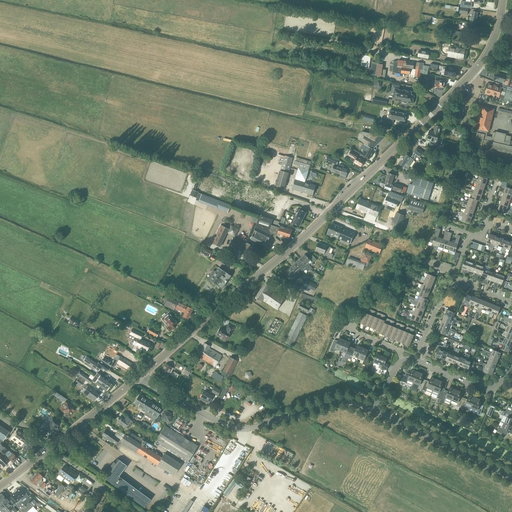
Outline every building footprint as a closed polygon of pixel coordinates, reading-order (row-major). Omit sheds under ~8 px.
[(475,24),(476,20),(478,13),(472,12),(469,23),(475,24)] [(475,27),(475,24),(469,23),(469,26),(465,25),(464,30),(479,33),(480,28),(475,27)] [(449,47),(447,57),(463,60),(465,50),(449,47)] [(428,59),(430,52),(419,50),(417,57),(428,59)] [(369,68),(371,56),(363,55),(361,63),(358,63),(358,66),(361,66),(361,67),(369,68)] [(414,63),(398,61),(398,62),(393,61),(393,63),(390,62),(389,71),(392,72),(392,73),(410,75),(411,69),(413,69),(414,63)] [(381,77),(382,65),(377,64),(377,63),(371,62),(369,75),(381,77)] [(427,74),(428,66),(423,65),(424,63),(417,62),(414,77),(420,78),(420,73),(427,74)] [(445,67),(444,75),(449,76),(449,77),(454,78),(454,77),(455,77),(456,70),(445,67)] [(493,74),(493,75),(494,76),(493,80),(505,83),(505,84),(504,85),(505,85),(511,87),(511,76),(507,75),(507,76),(506,76),(495,73),(496,73),(494,72),(493,74)] [(446,81),(438,79),(438,80),(435,79),(434,87),(437,87),(436,90),(442,91),(442,88),(444,88),(445,84),(446,85),(446,81)] [(392,84),(391,93),(393,93),(392,100),(413,104),(414,96),(411,95),(412,92),(399,90),(400,86),(392,84)] [(499,98),(502,88),(489,84),(486,94),(499,98)] [(511,88),(508,87),(503,100),(511,103),(511,107),(511,88)] [(487,108),(486,108),(486,107),(479,105),(478,110),(480,110),(478,115),(476,115),(475,119),(477,120),(476,124),(474,124),(473,128),(478,130),(474,143),(468,142),(467,146),(481,149),(481,148),(511,155),(511,147),(511,145),(511,144),(511,141),(510,141),(511,137),(506,135),(506,134),(496,132),(495,133),(493,132),(492,137),(487,136),(494,109),(493,109),(488,107),(487,108)] [(405,122),(406,114),(389,111),(387,122),(393,123),(393,120),(405,122)] [(430,131),(427,140),(431,141),(430,144),(441,147),(443,139),(437,138),(440,127),(435,126),(434,132),(430,131)] [(375,151),(376,148),(376,147),(386,137),(362,132),(357,141),(363,144),(375,150),(375,151)] [(370,159),(375,150),(363,144),(361,148),(364,150),(363,152),(364,152),(362,155),(370,159)] [(405,154),(398,164),(404,168),(405,169),(405,168),(407,170),(408,168),(414,160),(416,156),(417,155),(420,157),(423,153),(417,148),(414,152),(414,153),(410,158),(405,154)] [(350,151),(349,154),(354,158),(352,162),(361,167),(361,166),(362,167),(363,165),(363,164),(364,162),(362,160),(363,159),(361,157),(359,159),(357,157),(358,156),(350,151)] [(284,188),(293,157),(285,155),(276,185),(284,188)] [(315,189),(316,186),(305,183),(310,166),(309,165),(311,161),(296,157),(295,161),(294,164),(299,166),(292,189),(307,193),(309,187),(315,189)] [(340,175),(343,166),(339,165),(339,167),(334,165),(331,173),(335,174),(340,175)] [(345,180),(348,170),(347,169),(348,168),(343,166),(340,175),(339,178),(345,180)] [(204,173),(201,181),(209,184),(212,176),(204,173)] [(386,183),(385,186),(392,188),(393,185),(391,184),(393,178),(396,179),(397,176),(394,175),(388,173),(385,182),(386,183)] [(474,179),(473,181),(485,185),(487,179),(479,176),(478,180),(474,179)] [(428,200),(433,183),(415,177),(412,185),(409,184),(407,193),(410,194),(409,197),(415,198),(416,196),(420,197),(428,200)] [(201,181),(197,192),(210,196),(213,187),(209,185),(209,184),(201,181)] [(473,181),(473,183),(476,184),(475,188),(483,190),(485,185),(473,181)] [(213,187),(210,196),(216,198),(220,185),(215,183),(213,187)] [(405,193),(406,188),(402,187),(403,186),(394,184),(392,190),(400,193),(401,192),(405,193)] [(220,185),(216,198),(222,201),(226,187),(220,185)] [(226,187),(222,201),(227,203),(232,190),(226,187)] [(511,196),(511,189),(505,187),(503,193),(511,196)] [(466,190),(465,191),(469,192),(481,196),(483,190),(475,188),(474,191),(466,189),(466,190)] [(232,190),(227,203),(233,205),(238,192),(232,190)] [(389,191),(384,204),(395,208),(398,202),(401,203),(403,197),(389,191)] [(238,192),(233,205),(239,207),(244,194),(238,192)] [(469,193),(469,194),(470,195),(469,198),(471,199),(479,202),(481,196),(469,192),(469,193)] [(244,194),(239,207),(245,209),(250,195),(244,193),(244,194)] [(511,198),(511,196),(503,193),(501,199),(510,202),(511,198)] [(228,213),(231,205),(229,205),(226,204),(224,203),(221,202),(218,201),(215,199),(213,198),(210,197),(202,194),(199,202),(228,213)] [(250,195),(245,209),(251,211),(256,197),(250,195)] [(256,197),(251,211),(257,213),(262,199),(256,197)] [(462,200),(461,202),(463,203),(475,207),(477,201),(479,202),(471,199),(469,198),(468,202),(464,201),(462,200)] [(262,199),(257,213),(263,215),(268,201),(262,199)] [(377,217),(381,208),(360,199),(356,209),(377,217)] [(511,209),(511,206),(508,205),(510,202),(501,199),(499,204),(511,209)] [(422,214),(425,205),(411,200),(408,209),(422,214)] [(268,201),(263,215),(270,218),(275,204),(268,201)] [(463,203),(463,205),(466,206),(465,210),(473,213),(475,207),(463,203)] [(511,211),(511,209),(499,204),(497,210),(506,213),(508,214),(509,210),(511,211)] [(303,220),(306,213),(298,209),(294,216),(303,220)] [(460,212),(460,214),(471,218),(473,213),(465,210),(464,213),(460,212)] [(400,228),(405,216),(396,212),(391,225),(400,228)] [(460,214),(459,216),(462,217),(461,221),(469,224),(471,218),(460,214)] [(290,235),(283,233),(283,232),(278,230),(279,228),(271,225),(273,220),(259,215),(251,240),(265,247),(272,234),(277,236),(282,237),(281,241),(287,243),(290,235)] [(299,227),(303,220),(294,216),(291,223),(299,227)] [(290,235),(292,230),(280,226),(278,225),(278,222),(273,220),(271,225),(279,228),(278,230),(283,232),(283,233),(290,235)] [(350,244),(355,233),(342,228),(332,223),(327,234),(337,239),(338,238),(350,244)] [(215,237),(212,243),(220,247),(228,229),(221,225),(216,234),(217,235),(216,238),(215,237)] [(232,226),(228,233),(235,236),(238,229),(232,226)] [(438,247),(440,239),(438,238),(440,230),(437,229),(432,245),(433,245),(433,248),(437,250),(437,247),(438,247)] [(443,249),(449,233),(445,232),(443,239),(440,239),(438,247),(443,249)] [(449,251),(452,242),(449,242),(452,234),(449,233),(443,249),(449,251)] [(455,252),(460,236),(457,235),(454,243),(452,242),(449,251),(455,252)] [(487,242),(486,245),(488,246),(488,247),(489,247),(488,250),(490,250),(495,237),(489,235),(487,242)] [(246,243),(234,237),(227,249),(246,259),(253,246),(246,243)] [(498,246),(501,239),(495,237),(490,250),(492,251),(493,248),(494,246),(498,248),(498,246)] [(379,254),(383,245),(368,239),(365,248),(379,254)] [(501,239),(498,246),(502,248),(500,251),(502,252),(506,240),(501,239)] [(509,250),(511,243),(511,242),(506,240),(502,252),(503,252),(504,252),(506,249),(509,250)] [(319,243),(316,251),(326,255),(326,256),(332,258),(333,255),(329,253),(331,248),(319,243)] [(212,251),(204,247),(201,253),(209,257),(212,251)] [(309,270),(312,268),(309,265),(308,262),(310,260),(305,255),(300,259),(309,270)] [(363,271),(365,264),(348,257),(346,264),(363,271)] [(309,270),(300,259),(295,264),(300,269),(301,269),(303,271),(306,269),(308,271),(309,270)] [(465,275),(470,262),(464,260),(462,265),(462,266),(461,269),(464,270),(463,274),(465,275)] [(472,273),(475,264),(470,262),(465,275),(467,276),(469,272),(472,273)] [(296,273),(300,269),(295,264),(291,268),(296,273)] [(475,279),(480,265),(475,264),(472,273),(475,274),(473,278),(475,279)] [(482,276),(484,269),(485,267),(480,265),(475,279),(477,280),(479,275),(482,276)] [(216,272),(210,280),(218,286),(217,286),(222,289),(231,276),(227,273),(219,268),(216,272)] [(291,277),(296,273),(291,268),(284,274),(286,277),(289,274),(291,277)] [(485,284),(489,271),(484,269),(482,276),(481,278),(484,279),(482,283),(485,284)] [(491,282),(494,273),(489,271),(485,284),(487,285),(489,281),(491,282)] [(422,276),(421,278),(433,283),(435,277),(427,274),(424,273),(423,277),(422,276)] [(501,285),(505,276),(499,274),(495,288),(497,289),(499,284),(501,285)] [(421,278),(420,280),(424,282),(423,285),(431,288),(433,283),(421,278)] [(314,291),(317,286),(306,279),(303,285),(314,291)] [(277,309),(285,298),(268,288),(270,285),(265,283),(255,298),(261,302),(263,299),(277,309)] [(415,286),(415,288),(417,289),(429,294),(431,288),(423,285),(421,285),(419,284),(417,287),(415,286)] [(417,289),(416,291),(419,293),(418,297),(420,297),(428,301),(428,300),(426,300),(429,294),(417,289)] [(316,304),(318,299),(302,294),(301,298),(314,303),(316,304)] [(467,308),(472,296),(466,294),(463,302),(467,304),(465,307),(464,307),(461,315),(464,316),(467,308)] [(474,307),(478,299),(472,296),(467,308),(469,309),(471,305),(474,307)] [(411,298),(410,300),(426,306),(427,303),(428,301),(420,297),(418,301),(417,300),(415,299),(411,298)] [(477,315),(483,301),(478,299),(474,307),(478,308),(476,312),(475,314),(477,315)] [(171,302),(166,300),(164,305),(169,307),(168,307),(173,310),(174,309),(179,312),(180,310),(182,311),(180,315),(183,316),(183,317),(187,319),(192,310),(187,308),(177,303),(172,300),(171,302)] [(410,300),(409,302),(410,302),(412,303),(411,304),(416,306),(415,308),(423,312),(426,306),(410,300)] [(485,311),(489,303),(483,301),(477,315),(479,316),(480,313),(482,310),(485,311)] [(310,315),(313,309),(309,307),(301,303),(298,309),(310,315)] [(489,317),(494,306),(489,303),(485,311),(489,313),(488,316),(489,317)] [(497,316),(500,308),(494,306),(489,317),(491,318),(493,314),(497,316)] [(410,310),(410,312),(421,317),(423,312),(415,308),(414,312),(410,310)] [(455,320),(456,318),(453,317),(454,313),(446,310),(444,316),(455,320)] [(292,346),(307,316),(299,312),(285,343),(292,346)] [(409,314),(408,317),(409,319),(411,319),(419,323),(421,317),(410,312),(409,314)] [(175,327),(176,326),(176,325),(178,324),(178,323),(172,317),(173,317),(169,313),(162,320),(168,327),(167,328),(169,331),(171,329),(171,330),(173,329),(175,328),(175,327)] [(365,325),(369,315),(365,313),(360,323),(365,325)] [(370,327),(374,317),(369,315),(365,325),(370,327)] [(455,322),(455,320),(444,316),(442,321),(450,324),(451,321),(455,322)] [(375,330),(379,319),(374,317),(370,327),(375,330)] [(79,322),(71,318),(69,323),(76,327),(79,322)] [(274,337),(283,323),(275,318),(266,332),(274,337)] [(379,334),(384,323),(385,321),(379,319),(375,330),(380,332),(379,333),(379,334)] [(454,333),(455,331),(452,329),(448,328),(450,324),(442,321),(440,327),(454,333)] [(384,336),(389,325),(384,323),(379,334),(384,336)] [(233,330),(235,327),(228,324),(226,327),(227,327),(225,331),(220,328),(216,334),(222,337),(222,339),(226,341),(230,333),(229,333),(231,329),(233,330)] [(389,338),(394,327),(389,325),(384,336),(389,338)] [(394,340),(399,329),(394,327),(389,338),(394,340)] [(453,335),(454,333),(440,327),(437,333),(448,337),(449,333),(453,335)] [(156,337),(158,333),(150,328),(147,332),(156,337)] [(134,341),(136,342),(133,349),(133,350),(137,352),(138,348),(146,352),(150,344),(138,338),(140,333),(132,329),(129,335),(135,338),(134,341)] [(399,342),(404,331),(399,329),(394,340),(399,342)] [(404,344),(409,333),(404,331),(399,342),(404,344)] [(511,340),(511,335),(504,332),(503,334),(506,335),(505,338),(511,340)] [(409,346),(414,335),(409,333),(404,344),(409,346)] [(340,351),(344,341),(338,338),(337,341),(334,340),(329,351),(333,352),(335,349),(340,351)] [(511,343),(511,340),(505,338),(503,341),(500,340),(499,340),(498,342),(499,343),(511,347),(511,343)] [(346,362),(352,347),(349,346),(350,343),(344,341),(340,351),(346,353),(344,357),(347,358),(345,362),(346,362)] [(439,345),(434,356),(440,359),(446,344),(444,343),(442,347),(439,345)] [(508,353),(511,347),(499,343),(498,345),(502,346),(500,350),(508,353)] [(206,361),(213,351),(209,348),(210,347),(205,344),(197,356),(206,361)] [(446,344),(440,359),(445,361),(449,353),(446,352),(448,345),(446,344)] [(358,358),(362,348),(356,346),(355,349),(352,347),(346,362),(348,359),(351,360),(352,356),(358,358)] [(366,366),(370,355),(367,354),(368,351),(362,348),(358,358),(363,361),(362,364),(366,366)] [(449,353),(445,361),(448,362),(448,363),(451,364),(451,363),(457,349),(455,348),(453,351),(452,354),(449,353)] [(457,349),(451,363),(457,365),(460,357),(457,356),(459,350),(457,349)] [(498,359),(500,353),(492,350),(491,354),(483,351),(482,353),(487,355),(487,354),(498,359)] [(215,367),(221,356),(213,351),(206,361),(215,367)] [(378,367),(383,357),(377,354),(375,359),(374,359),(373,362),(374,362),(373,365),(378,367)] [(460,357),(457,365),(462,368),(467,355),(465,354),(463,359),(460,357)] [(496,365),(498,359),(487,354),(487,355),(486,356),(489,358),(488,361),(496,365)] [(131,364),(116,355),(111,363),(106,359),(104,363),(113,368),(117,363),(128,370),(131,364)] [(467,355),(462,368),(468,370),(471,362),(467,360),(469,355),(467,355)] [(386,370),(389,365),(385,363),(387,358),(383,357),(378,367),(386,370)] [(103,367),(104,366),(98,362),(98,363),(96,364),(89,358),(86,362),(98,371),(100,369),(101,367),(102,366),(103,367)] [(211,377),(220,382),(223,378),(223,377),(224,378),(226,375),(227,374),(230,376),(237,362),(230,358),(229,358),(222,371),(223,371),(220,375),(216,373),(216,375),(216,374),(213,373),(211,376),(211,377)] [(494,370),(496,365),(488,361),(486,365),(479,362),(478,364),(482,365),(494,370)] [(173,373),(171,372),(173,368),(166,364),(162,370),(176,379),(179,375),(174,372),(173,373)] [(491,376),(494,370),(482,365),(481,367),(485,369),(483,372),(491,376)] [(402,374),(399,381),(412,386),(414,383),(418,372),(412,370),(410,374),(409,377),(405,376),(402,374)] [(414,383),(412,386),(422,390),(425,383),(421,382),(424,375),(418,372),(414,383)] [(80,377),(85,380),(90,384),(93,381),(106,391),(109,388),(112,384),(97,373),(95,376),(92,380),(88,378),(82,373),(80,377)] [(83,382),(85,380),(80,377),(78,379),(75,383),(80,386),(83,382)] [(422,390),(421,392),(424,393),(425,391),(426,391),(432,394),(433,391),(437,380),(431,378),(428,385),(425,383),(422,390)] [(433,391),(432,394),(438,396),(437,398),(439,399),(437,402),(439,403),(441,400),(443,393),(440,392),(443,383),(438,380),(437,380),(433,391)] [(94,401),(97,398),(99,394),(96,392),(97,392),(95,391),(86,385),(83,388),(85,390),(83,393),(94,401)] [(217,396),(220,391),(214,387),(211,392),(217,396)] [(222,399),(228,389),(225,387),(219,397),(222,399)] [(443,393),(441,400),(445,401),(451,404),(452,400),(456,390),(450,388),(447,395),(443,393)] [(456,390),(452,400),(458,403),(456,406),(460,408),(463,401),(459,400),(462,393),(456,390)] [(208,403),(212,396),(204,391),(200,399),(208,403)] [(63,402),(65,399),(56,393),(54,396),(63,402)] [(156,418),(162,409),(139,395),(133,404),(156,418)] [(463,401),(460,408),(464,409),(470,411),(475,398),(469,395),(466,403),(463,401)] [(470,411),(476,414),(480,416),(484,417),(485,415),(481,413),(482,409),(479,408),(482,401),(475,398),(470,411)] [(74,408),(64,402),(63,404),(64,405),(63,406),(61,405),(59,409),(66,413),(64,415),(67,417),(69,415),(69,416),(74,408)] [(502,411),(501,415),(504,416),(502,422),(505,423),(511,425),(511,418),(510,418),(511,414),(505,412),(502,411)] [(162,414),(162,418),(166,421),(168,424),(172,422),(170,419),(170,414),(166,412),(162,414)] [(125,420),(120,416),(116,422),(121,426),(124,428),(126,426),(127,427),(128,428),(133,422),(127,417),(125,420)] [(45,429),(52,434),(55,430),(56,430),(57,428),(57,427),(60,423),(52,418),(45,429)] [(499,427),(497,431),(504,434),(506,430),(511,432),(511,425),(505,423),(502,429),(499,427)] [(44,437),(44,436),(46,433),(41,430),(43,427),(41,426),(40,425),(36,430),(39,433),(43,436),(44,437)] [(0,438),(3,441),(9,432),(0,426),(0,438)] [(188,461),(197,446),(165,426),(155,441),(188,461)] [(11,439),(21,446),(28,437),(26,436),(17,430),(14,434),(13,436),(11,439)] [(114,436),(105,430),(102,435),(103,437),(102,438),(105,440),(107,438),(116,444),(118,446),(121,442),(174,475),(181,464),(165,454),(162,458),(144,446),(146,442),(129,432),(127,436),(118,430),(114,436)] [(29,438),(28,437),(21,446),(22,447),(31,453),(34,449),(37,444),(29,438)] [(90,461),(97,451),(81,438),(73,448),(90,461)] [(5,455),(12,463),(17,458),(13,454),(12,454),(9,451),(8,451),(0,443),(2,441),(0,439),(0,452),(4,456),(5,455)] [(127,465),(118,459),(115,463),(114,462),(111,466),(112,467),(104,478),(145,507),(151,499),(120,477),(119,476),(127,465)] [(71,483),(77,475),(65,465),(58,474),(71,483)] [(43,483),(41,480),(43,478),(38,472),(30,480),(36,485),(38,483),(40,485),(43,488),(46,484),(44,482),(43,483)] [(81,498),(86,491),(78,486),(74,492),(81,498)] [(19,499),(20,498),(24,495),(22,492),(19,489),(15,493),(12,495),(15,499),(17,501),(19,499)] [(6,498),(1,494),(0,495),(0,507),(0,508),(1,509),(2,508),(4,511),(16,511),(19,509),(14,504),(7,497),(6,498)] [(44,510),(48,505),(43,501),(32,494),(26,499),(33,507),(35,509),(39,506),(44,510)] [(20,498),(19,499),(17,501),(14,504),(19,509),(20,510),(21,511),(27,511),(33,507),(26,499),(23,502),(20,498)]
